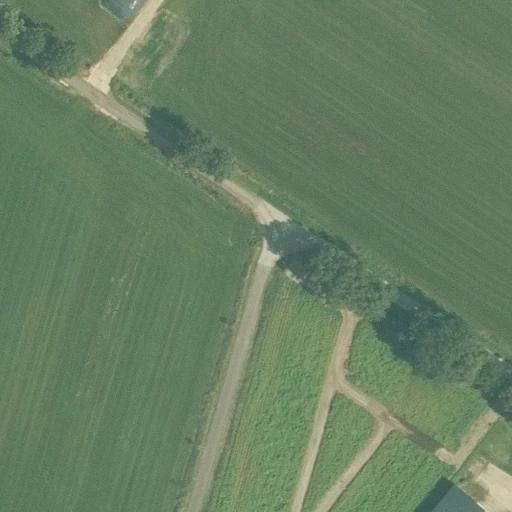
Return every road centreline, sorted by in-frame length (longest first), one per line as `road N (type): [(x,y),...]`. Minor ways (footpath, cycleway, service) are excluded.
road 1 (unclassified): [(278,218),(0,33)]
road 2 (unclassified): [(190,511),(278,218)]
road 3 (unclassified): [(511,374),(278,218)]
